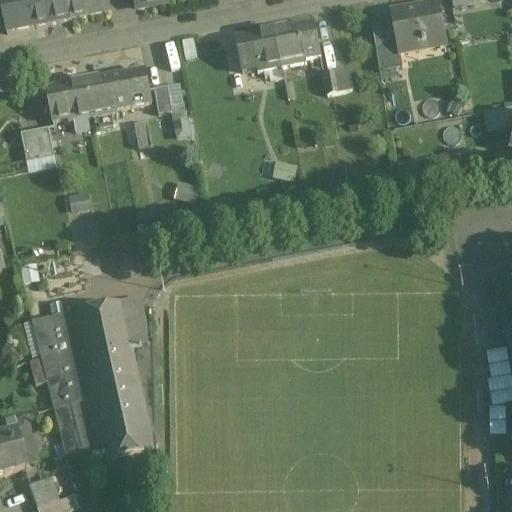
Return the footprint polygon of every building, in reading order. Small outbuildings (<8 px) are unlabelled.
[(13,0),(0,3),(7,36),(72,23),(67,0),(13,0)] [(107,0),(67,0),(72,23),(111,15),(107,0)] [(167,0),(134,0),(137,11),(169,5),(167,0)] [(434,8),(391,16),(396,45),(399,58),(400,57),(442,50),(434,8)] [(314,28),(275,36),(282,71),(306,66),(305,64),(320,61),(314,28)] [(275,36),(236,43),(243,75),(258,72),(258,75),(282,71),(275,36)] [(396,45),(375,50),(379,75),(402,71),(400,57),(399,58),(396,45)] [(348,73),(336,76),(340,97),(352,95),(348,73)] [(145,74),(86,85),(86,86),(93,121),(93,122),(117,117),(117,114),(151,108),(145,74)] [(336,76),(323,79),(327,100),(340,97),(336,76)] [(86,86),(47,93),(54,126),(69,123),(69,125),(74,125),(76,135),(89,133),(87,122),(93,121),(86,86)] [(291,86),(285,87),(288,103),(294,102),(291,86)] [(168,90),(154,93),(159,118),(172,116),(168,90)] [(511,113),(511,111),(484,116),(488,136),(511,131),(511,113)] [(178,132),(190,131),(187,115),(176,117),(178,132)] [(147,125),(134,128),(139,152),(152,150),(147,125)] [(22,138),(26,161),(54,156),(49,133),(22,138)] [(265,161),(262,176),(293,183),(296,168),(265,161)] [(420,169),(426,188),(451,179),(445,161),(420,169)] [(179,185),(176,201),(196,206),(200,189),(179,185)] [(511,216),(452,229),(460,269),(511,259),(511,216)] [(138,302),(85,314),(87,326),(73,329),(72,323),(51,328),(50,328),(68,408),(70,407),(88,403),(101,463),(152,452),(129,349),(148,345),(138,302)] [(511,308),(500,311),(511,375),(511,308)] [(96,511),(70,407),(68,408),(50,328),(51,328),(49,320),(30,325),(70,479),(75,499),(78,511),(96,511)] [(39,363),(28,366),(35,389),(45,386),(39,363)] [(5,437),(0,438),(0,479),(25,473),(13,426),(3,429),(5,437)] [(70,479),(52,485),(59,505),(67,502),(75,499),(70,479)] [(50,481),(28,489),(35,511),(38,511),(59,505),(52,485),(50,481)] [(59,505),(38,511),(70,511),(67,502),(59,505)]
